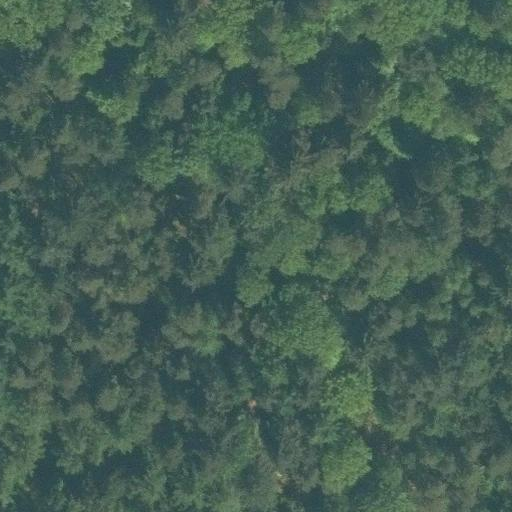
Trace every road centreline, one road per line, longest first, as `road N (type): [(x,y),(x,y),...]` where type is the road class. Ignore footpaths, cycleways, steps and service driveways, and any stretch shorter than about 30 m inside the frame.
road 1 (track): [(210,0),(370,377)]
road 2 (track): [(370,377),(416,490)]
